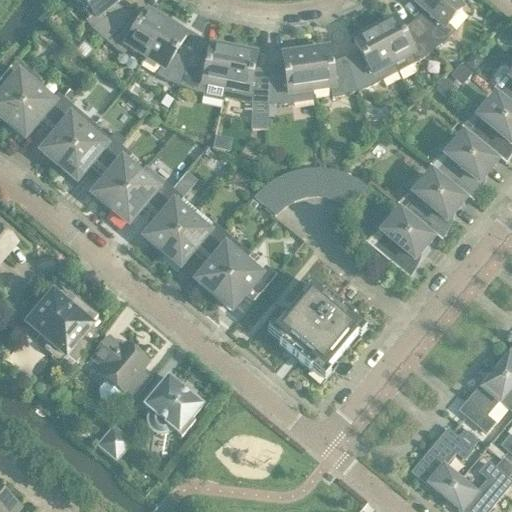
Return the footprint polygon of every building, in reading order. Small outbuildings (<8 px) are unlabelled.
[(92,30),(104,41),(124,18),(116,11),(113,7),(121,0),(80,0),(79,1),(93,18),(86,23),(92,30)] [(424,20),(415,26),(434,51),(447,40),(453,34),(447,28),(461,12),(447,0),(415,0),(413,3),(427,16),(424,20)] [(133,25),(124,18),(104,41),(116,52),(124,56),(128,49),(145,60),(168,23),(154,14),(152,17),(146,14),(137,28),(133,25)] [(386,21),(372,29),(396,74),(422,60),(434,51),(415,26),(407,33),(402,36),(394,21),(388,24),(386,21)] [(182,31),(168,23),(145,60),(162,70),(157,77),(165,82),(180,88),(191,59),(181,55),(177,53),(186,38),(180,35),(182,31)] [(356,60),(346,64),(356,93),(371,88),(396,74),(372,29),(357,36),(359,40),(353,43),(361,58),(356,60)] [(83,43),(75,52),(85,61),(93,52),(83,43)] [(195,94),(202,95),(201,99),(222,103),(222,100),(223,100),(234,49),(217,45),(217,49),(210,48),(206,64),(201,63),(191,59),(180,88),(195,94)] [(321,48),(304,51),(312,102),(313,102),(312,94),(330,91),(332,99),(341,98),(356,93),(346,64),(336,67),(331,68),(328,51),(321,52),(321,48)] [(250,52),(234,49),(223,100),(251,105),(255,106),(254,129),(267,129),(267,118),(268,75),(257,75),(252,74),(256,57),(249,56),(250,52)] [(279,76),(268,75),(267,118),(274,118),(274,106),(284,106),(312,102),(304,51),(288,53),(289,57),(282,58),(284,75),(279,76)] [(473,55),(464,65),(473,73),(482,62),(473,55)] [(0,100),(0,120),(7,127),(35,93),(42,85),(17,64),(18,62),(17,62),(0,81),(0,83),(1,83),(9,90),(0,100)] [(511,77),(508,80),(511,82),(500,95),(494,90),(493,91),(511,106),(511,77)] [(443,82),(435,92),(445,100),(453,90),(443,82)] [(52,106),(35,93),(7,127),(25,141),(43,119),(51,126),(68,106),(58,98),(52,106)] [(68,94),(65,99),(70,103),(73,97),(68,94)] [(506,165),(504,164),(507,160),(510,156),(511,151),(511,116),(494,101),(493,102),(494,103),(486,113),(476,118),(479,121),(468,134),(462,128),(461,129),(505,166),(506,165)] [(94,128),(68,106),(51,126),(60,133),(42,155),(59,170),(94,128)] [(139,109),(134,115),(140,120),(145,114),(139,109)] [(94,162),(103,169),(120,149),(125,143),(115,134),(110,141),(94,128),(59,170),(76,184),(94,162)] [(474,204),(472,202),(475,198),(478,194),(480,189),(482,184),(484,179),(483,179),(494,166),(463,140),(454,151),(444,157),(446,159),(436,172),(430,167),(429,168),(473,205),(474,204)] [(93,198),(111,212),(139,179),(123,165),(129,157),(120,149),(103,169),(112,176),(93,198)] [(305,172),(298,173),(304,200),(306,200),(316,199),(317,199),(318,171),(311,171),(305,172)] [(324,172),(318,171),(317,199),(328,200),(329,200),(336,174),(330,172),(324,172)] [(288,176),(283,178),(294,203),(304,200),(298,173),(293,174),(288,176)] [(341,175),(336,174),(329,200),(339,204),(340,205),(353,180),(351,179),(346,177),(341,175)] [(273,184),(268,187),(284,209),(293,204),(294,203),(283,178),(277,181),(273,184)] [(442,242),(440,241),(442,238),(445,233),(448,228),(450,223),(452,218),(451,218),(461,206),(462,207),(463,206),(429,178),(429,179),(430,180),(422,190),(412,195),(415,198),(404,211),(398,205),(397,206),(441,243),(442,242)] [(146,205),(155,212),(171,192),(161,184),(155,192),(139,179),(111,212),(128,227),(146,205)] [(358,183),(353,180),(340,205),(349,211),(367,190),(363,186),(358,183)] [(284,209),(268,187),(263,191),(258,195),(254,200),(275,218),(283,210),(284,209)] [(162,256),(197,214),(171,192),(155,212),(164,219),(145,241),(162,256)] [(206,255),(223,235),(197,214),(162,256),(179,270),(198,248),(206,255)] [(410,281),(408,279),(411,276),(413,271),(416,266),(418,261),(419,256),(429,244),(430,245),(431,244),(397,216),(397,217),(398,218),(390,228),(380,234),(382,236),(372,249),(366,244),(365,245),(409,282),(410,281)] [(0,260),(15,242),(0,229),(0,260)] [(223,235),(206,255),(215,262),(197,284),(214,299),(249,257),(223,235)] [(249,257),(214,299),(231,313),(250,291),(258,298),(253,303),(254,304),(276,278),(275,277),(274,278),(265,270),(258,278),(242,265),(249,257)] [(305,375),(320,387),(337,367),(334,364),(349,346),(352,349),(369,328),(355,316),(352,319),(324,295),(326,292),(312,280),(295,300),(298,303),(283,321),(280,319),(262,339),(277,351),(280,348),(308,372),(305,375)] [(75,366),(99,337),(90,330),(97,321),(68,297),(60,306),(52,300),(22,337),(43,355),(43,356),(50,362),(51,361),(59,368),(66,358),(75,366)] [(100,377),(106,382),(98,392),(98,401),(107,407),(115,405),(124,393),(135,402),(152,381),(142,373),(148,364),(126,346),(122,351),(108,340),(91,360),(105,372),(100,377)] [(511,388),(511,350),(507,357),(509,359),(495,375),(511,388)] [(511,388),(495,375),(482,391),(480,389),(466,405),(472,410),(465,419),(486,436),(494,426),(486,420),(499,405),(511,416),(511,388)] [(145,409),(151,414),(150,416),(149,418),(148,420),(148,423),(148,425),(149,428),(150,430),(152,432),(153,434),(156,435),(158,436),(161,436),(163,436),(166,436),(168,435),(170,433),(172,431),(181,438),(180,439),(181,440),(195,424),(192,421),(202,409),(168,381),(145,409)] [(113,428),(96,448),(116,465),(133,445),(113,428)] [(429,487),(445,500),(459,483),(444,470),(456,455),(464,462),(472,452),(451,435),(444,444),(440,441),(412,475),(428,489),(429,487)] [(511,441),(509,439),(501,449),(511,457),(511,441)] [(474,496),(459,483),(445,500),(458,511),(489,511),(504,494),(501,491),(508,483),(487,465),(479,475),(487,481),(474,496)] [(0,511),(19,511),(20,511),(0,494),(0,511)]
